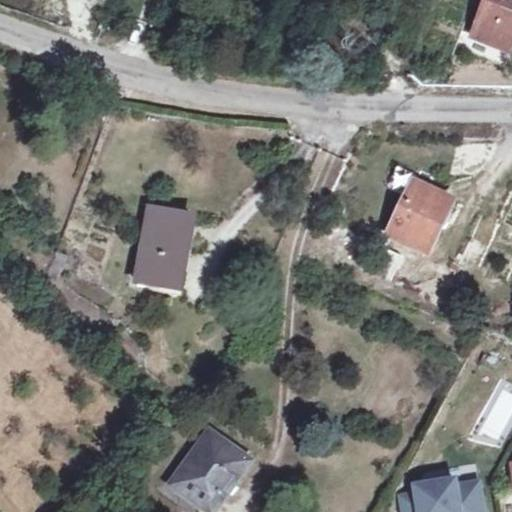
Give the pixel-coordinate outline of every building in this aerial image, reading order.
[(511,0),(499,0),(499,1),(496,0),(491,0),(478,34),(511,48),(511,0)] [(429,250),(453,201),(417,184),(393,234),(429,250)] [(185,239),(194,240),(198,217),(152,208),(140,282),(176,288),(185,239)] [(185,290),(194,240),(185,239),(176,288),(185,290)] [(241,480),(255,460),(212,431),(174,485),(210,510),(235,476),(241,480)] [(485,511),(481,483),(459,487),(458,480),(418,486),(420,494),(404,497),(406,511),(485,511)]
